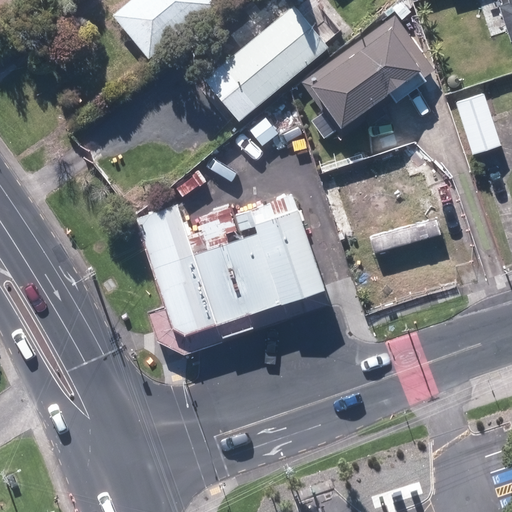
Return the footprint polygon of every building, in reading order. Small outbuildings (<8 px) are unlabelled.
[(130,0),(115,13),(152,58),(220,3),(217,0),(130,0)] [(511,0),(481,0),(492,34),(508,29),(511,40),(511,0)] [(328,51),(293,9),(202,83),(237,125),(328,51)] [(426,77),(437,68),(394,16),(316,80),(340,110),(329,118),(346,138),(375,113),(370,107),(402,81),(407,87),(423,74),(426,77)] [(502,142),(485,91),(456,102),(473,152),(502,142)] [(333,174),(355,240),(459,206),(449,174),(431,179),(425,159),(417,162),(413,148),(333,174)] [(303,199),(260,214),(290,298),(333,284),(303,199)] [(219,316),(179,201),(137,215),(177,330),(219,316)] [(221,322),(290,298),(259,210),(190,234),(221,322)]
